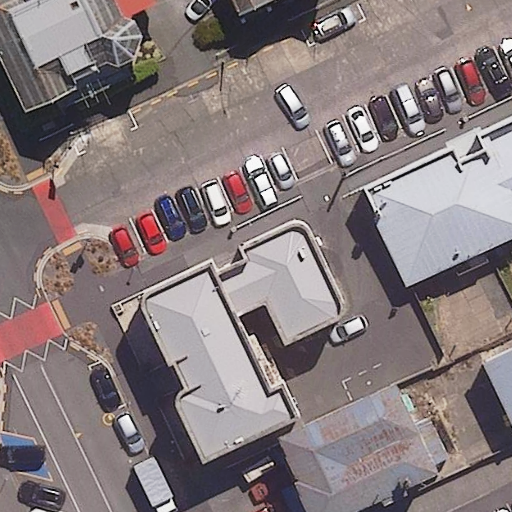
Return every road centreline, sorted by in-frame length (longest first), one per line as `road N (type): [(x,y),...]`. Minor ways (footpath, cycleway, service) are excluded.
road 1 (residential): [(0,233),(490,0)]
road 2 (residential): [(112,511),(0,267)]
